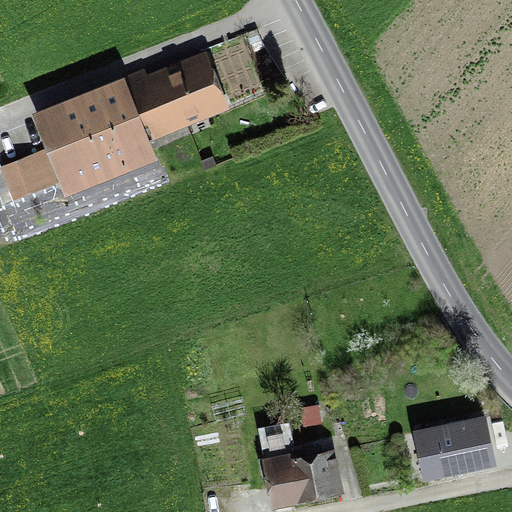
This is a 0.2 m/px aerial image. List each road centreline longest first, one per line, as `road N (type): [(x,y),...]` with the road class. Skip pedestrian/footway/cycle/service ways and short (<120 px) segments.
road 1 (secondary): [(290,0),(492,355),(511,377)]
road 2 (residential): [(511,475),(353,511)]
